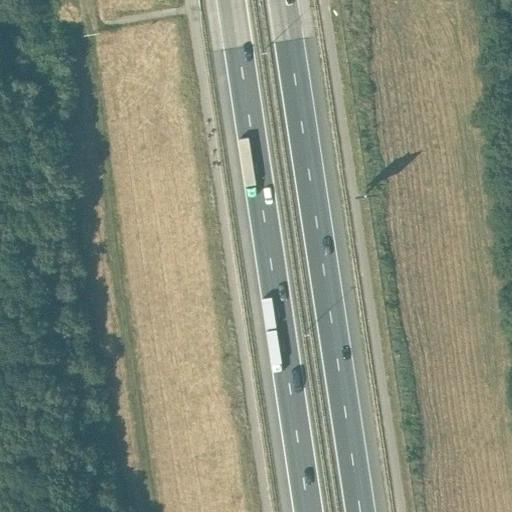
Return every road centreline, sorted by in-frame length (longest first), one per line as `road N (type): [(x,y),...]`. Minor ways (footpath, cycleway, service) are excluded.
road 1 (motorway): [(359,511),(282,0)]
road 2 (motorway): [(231,0),(308,511)]
